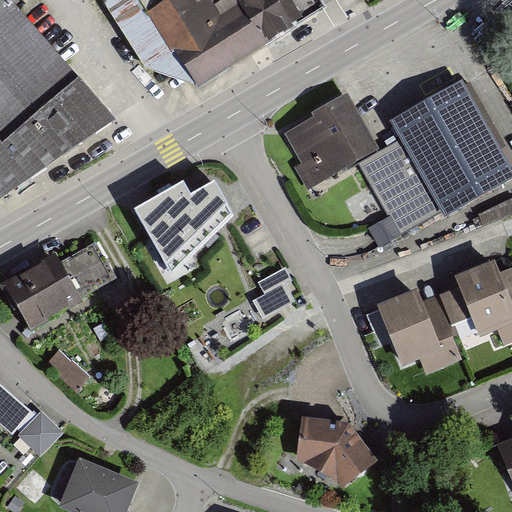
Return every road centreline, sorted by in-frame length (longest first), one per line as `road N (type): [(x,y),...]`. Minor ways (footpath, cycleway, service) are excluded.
road 1 (residential): [(511,386),(429,420),(381,408),(230,117)]
road 2 (tertiary): [(230,117),(0,248)]
road 3 (residential): [(200,479),(86,423),(0,347)]
road 4 (tertiary): [(436,0),(230,117)]
